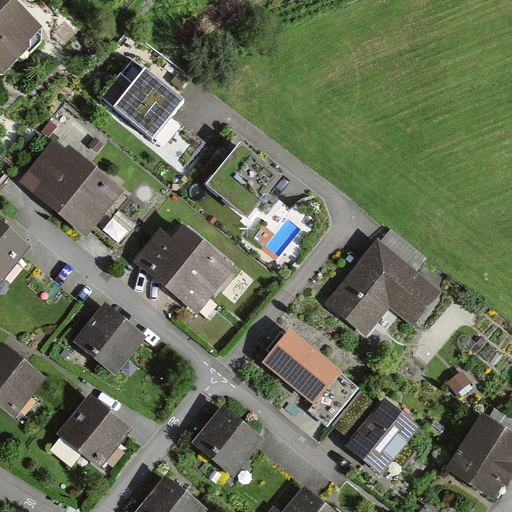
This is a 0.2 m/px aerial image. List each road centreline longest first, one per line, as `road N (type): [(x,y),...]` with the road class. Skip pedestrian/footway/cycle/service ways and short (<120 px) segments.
road 1 (residential): [(219,374),(339,227),(342,213),(330,190),(190,89)]
road 2 (residential): [(219,374),(16,210)]
road 3 (residential): [(108,511),(219,374)]
road 4 (residential): [(219,374),(335,470)]
